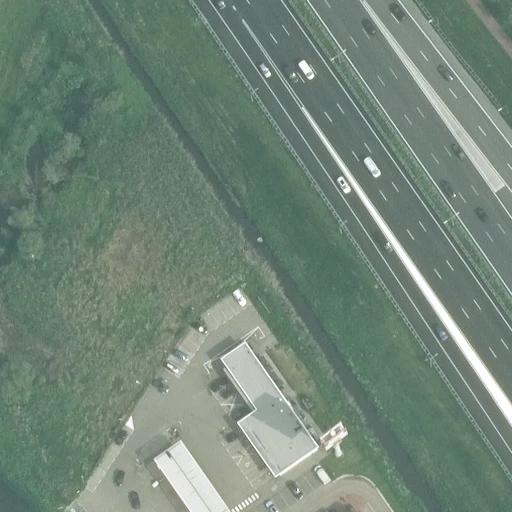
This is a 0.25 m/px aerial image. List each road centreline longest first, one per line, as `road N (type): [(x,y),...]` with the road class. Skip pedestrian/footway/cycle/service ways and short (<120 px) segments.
road 1 (motorway): [(260,8),(424,307),(511,440)]
road 2 (motorway): [(260,8),(511,372)]
road 3 (motorway): [(511,255),(336,0)]
road 4 (motorway): [(511,169),(399,23),(365,0)]
